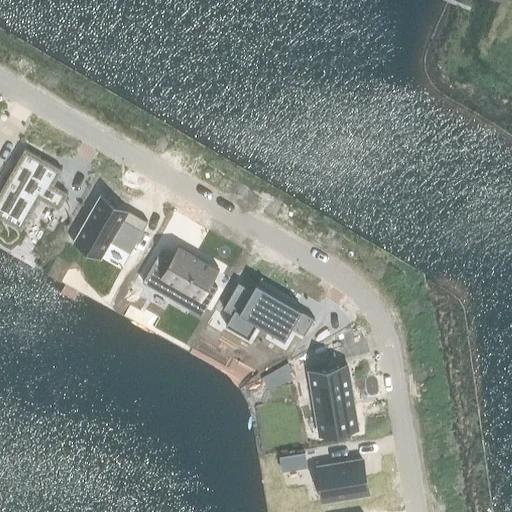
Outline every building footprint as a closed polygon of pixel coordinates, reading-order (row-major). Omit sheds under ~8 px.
[(511,14),(490,23),(500,51),(511,46),(511,14)] [(25,148),(0,190),(0,203),(27,219),(39,198),(58,209),(67,193),(53,185),(62,170),(25,148)] [(76,235),(72,242),(74,243),(78,236),(105,251),(112,239),(130,249),(128,252),(130,253),(131,250),(143,229),(147,222),(146,221),(142,228),(112,211),(115,205),(100,197),(101,195),(100,194),(99,196),(76,235)] [(155,259),(142,281),(177,302),(184,290),(208,303),(217,288),(210,283),(218,269),(178,246),(167,265),(155,259)] [(238,282),(223,308),(232,313),(225,325),(249,339),(258,324),(270,330),(285,339),(291,327),(301,333),(301,334),(304,336),(314,318),(301,311),(302,309),(256,283),(252,290),(238,282)] [(309,371),(318,370),(316,355),(306,357),(309,371)] [(346,365),(309,371),(319,435),(357,429),(346,365)] [(282,471),(307,467),(304,452),(279,456),(282,471)] [(362,460),(317,468),(323,501),(367,493),(362,460)]
